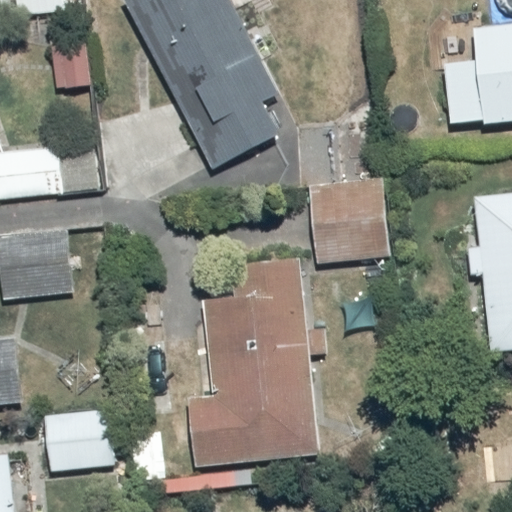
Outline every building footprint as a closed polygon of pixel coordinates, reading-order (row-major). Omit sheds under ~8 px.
[(12,0),(14,18),(93,14),(92,0),(12,0)] [(241,0),(138,0),(223,166),(305,125),(241,0)] [(490,62),(457,63),(459,124),(511,122),(511,19),(488,20),(490,62)] [(63,39),(63,86),(101,86),(101,39),(63,39)] [(0,146),(0,194),(107,194),(107,146),(0,146)] [(320,181),(324,260),(402,256),(398,177),(320,181)] [(480,277),(492,276),(499,351),(511,349),(511,193),(485,196),(490,243),(477,244),(480,277)] [(80,223),(10,227),(14,296),(83,293),(80,223)] [(226,393),(201,394),(207,466),(329,457),(315,260),(240,266),(243,298),(219,300),(226,393)] [(0,406),(24,405),(20,336),(0,337),(0,406)] [(114,409),(55,410),(57,471),(115,470),(114,409)] [(0,511),(30,511),(24,453),(0,455),(0,511)]
